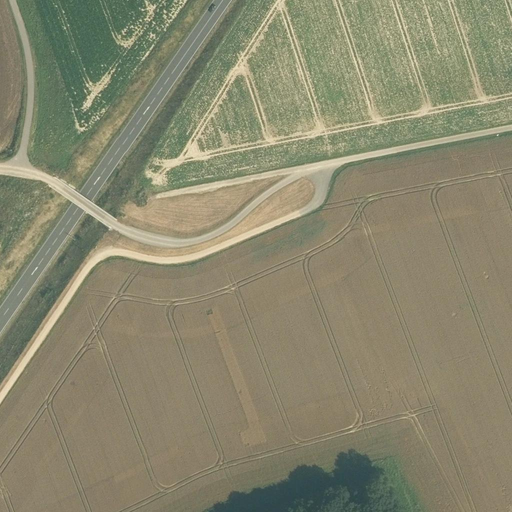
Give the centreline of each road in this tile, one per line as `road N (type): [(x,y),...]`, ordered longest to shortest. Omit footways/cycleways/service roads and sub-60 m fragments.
road 1 (track): [(0,167),(50,181),(113,224),(167,246),(218,236),(315,167),(511,128)]
road 2 (track): [(339,162),(305,203),(200,249),(114,248),(91,260),(0,382)]
road 3 (primary): [(0,321),(223,0)]
road 4 (track): [(22,168),(32,93),(10,0)]
